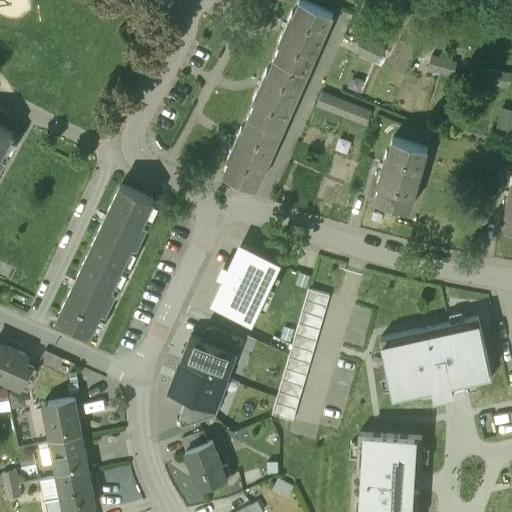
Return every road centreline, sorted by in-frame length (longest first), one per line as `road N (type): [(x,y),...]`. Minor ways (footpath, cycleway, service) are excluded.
road 1 (residential): [(0,98),(115,154),(30,329)]
road 2 (residential): [(220,196),(320,231),(511,278)]
road 3 (residential): [(138,377),(220,196)]
road 4 (residential): [(135,153),(135,129),(203,10)]
road 5 (residential): [(138,377),(145,453),(173,511)]
